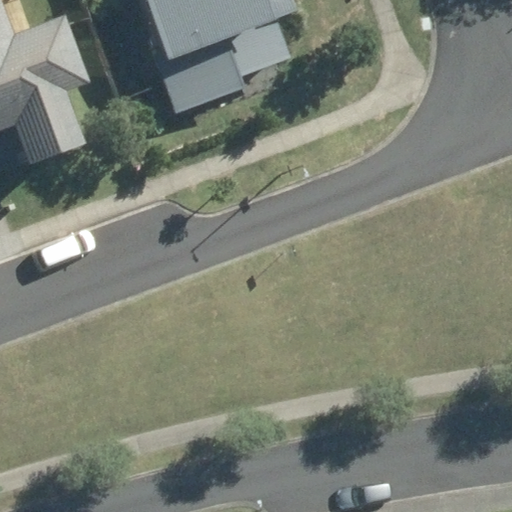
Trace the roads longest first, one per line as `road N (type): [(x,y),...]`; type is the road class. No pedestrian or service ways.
road 1 (residential): [(0,321),(504,133)]
road 2 (residential): [(511,432),(101,511)]
road 3 (residential): [(461,0),(504,133)]
